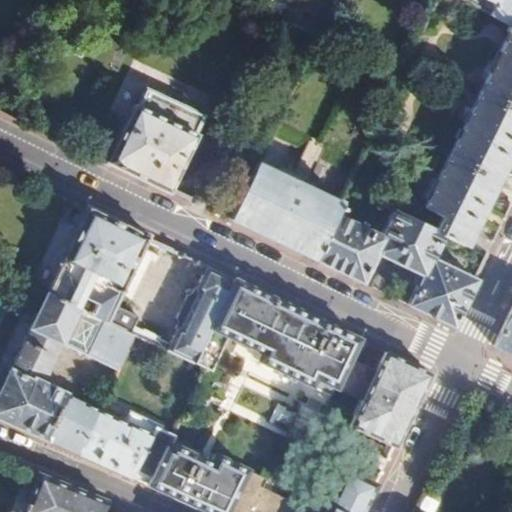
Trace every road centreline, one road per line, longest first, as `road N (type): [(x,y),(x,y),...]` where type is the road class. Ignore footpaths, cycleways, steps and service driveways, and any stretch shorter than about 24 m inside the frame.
road 1 (residential): [(462,360),(0,138)]
road 2 (residential): [(0,444),(166,511)]
road 3 (residential): [(382,511),(462,360)]
